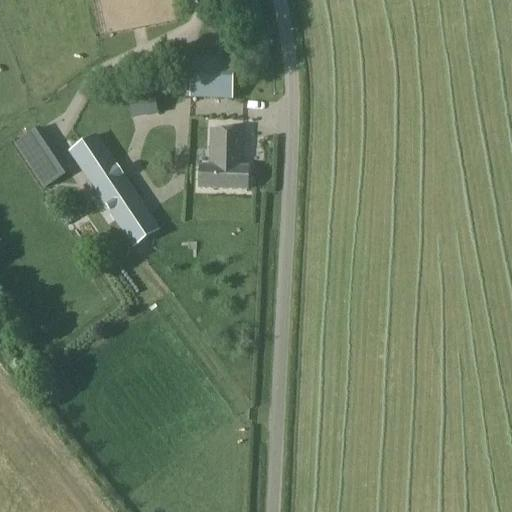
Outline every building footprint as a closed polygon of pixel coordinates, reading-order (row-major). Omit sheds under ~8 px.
[(231,101),(233,61),(193,60),(191,100),(231,101)] [(241,95),(269,91),(266,71),(238,76),(241,95)] [(147,113),(144,101),(123,106),(126,118),(147,113)] [(211,133),(210,168),(200,168),(199,190),(246,192),(247,169),(241,169),(242,134),(211,133)] [(133,250),(159,232),(96,136),(69,154),(91,187),(133,250)] [(61,160),(35,178),(44,191),(70,173),(61,160)] [(70,230),(86,250),(101,238),(85,218),(70,230)] [(63,341),(69,351),(110,328),(104,317),(63,341)]
